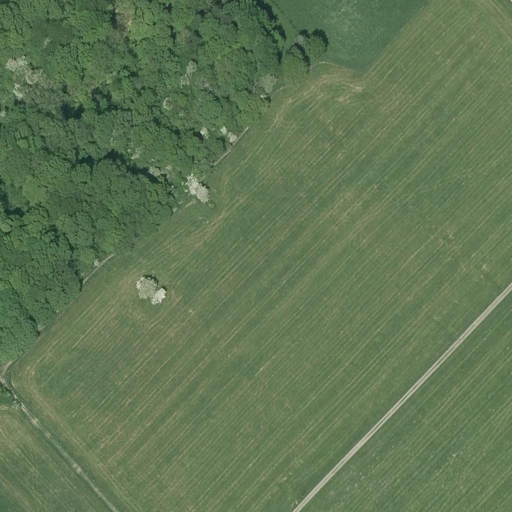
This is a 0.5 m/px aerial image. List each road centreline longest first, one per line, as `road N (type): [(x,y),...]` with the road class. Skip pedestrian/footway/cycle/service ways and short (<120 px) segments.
road 1 (track): [(0,374),(119,251),(173,210),(259,109),(265,72),(221,0)]
road 2 (track): [(297,511),(511,284)]
